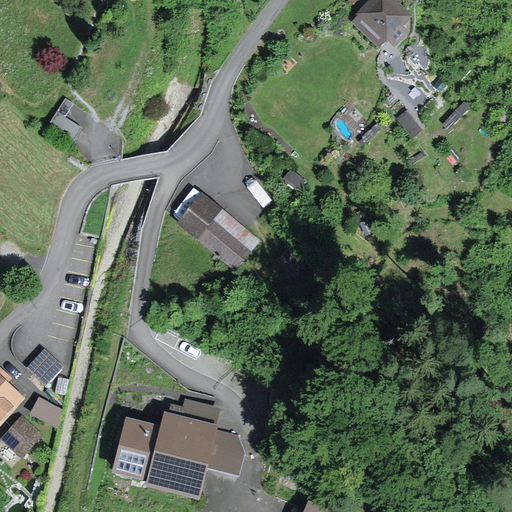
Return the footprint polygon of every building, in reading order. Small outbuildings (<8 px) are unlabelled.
[(378,45),(385,38),(393,45),(408,29),(402,24),(412,13),(398,0),(366,0),(356,11),(358,13),(351,20),(378,45)] [(83,126),(55,109),(45,126),(73,143),(83,126)] [(235,268),(260,237),(201,189),(176,220),(235,268)] [(277,260),(299,277),(310,263),(288,246),(277,260)] [(46,383),(63,365),(44,347),(27,365),(46,383)] [(12,377),(0,365),(0,425),(26,397),(9,381),(12,377)] [(30,412),(57,426),(61,408),(38,396),(30,412)] [(162,415),(159,428),(123,420),(110,476),(145,484),(144,488),(198,501),(205,473),(236,481),(242,455),(236,442),(213,437),(216,428),(212,427),(215,413),(183,405),(181,412),(169,409),(167,416),(162,415)] [(41,433),(20,415),(0,437),(0,438),(21,457),(41,433)]
